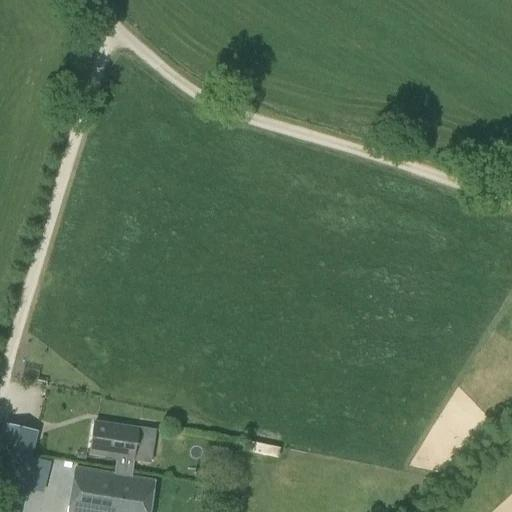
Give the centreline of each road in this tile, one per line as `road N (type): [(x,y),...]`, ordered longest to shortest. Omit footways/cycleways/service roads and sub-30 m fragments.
road 1 (unclassified): [(511,206),(202,102),(115,38),(80,0)]
road 2 (unknown): [(115,38),(0,368)]
